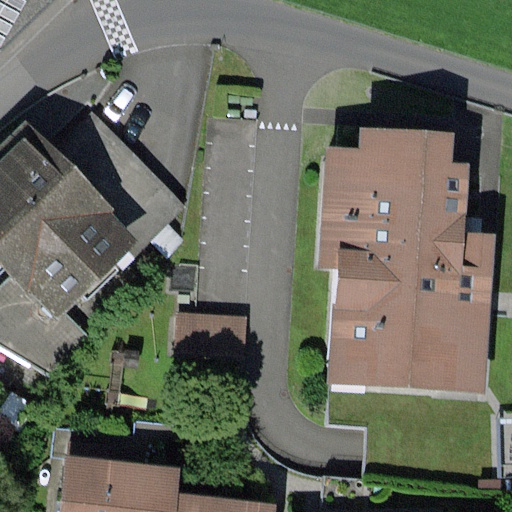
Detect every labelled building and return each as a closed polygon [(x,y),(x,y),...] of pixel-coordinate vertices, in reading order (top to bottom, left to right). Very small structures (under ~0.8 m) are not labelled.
[(0,0),(0,48),(50,0),(0,0)] [(0,346),(51,378),(88,339),(57,307),(126,238),(138,251),(178,211),(88,119),(37,166),(20,147),(0,165),(0,268),(6,262),(16,271),(0,286),(0,346)] [(486,148),(327,147),(326,399),(484,400),(486,148)] [(109,470),(64,465),(60,511),(162,511),(163,502),(165,477),(109,470)] [(257,511),(208,507),(163,502),(162,511),(257,511)]
